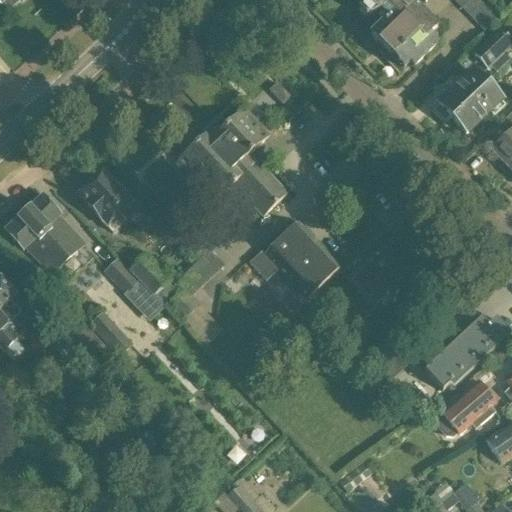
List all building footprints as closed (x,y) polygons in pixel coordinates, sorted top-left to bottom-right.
[(361,0),(358,4),(358,11),(364,18),(371,18),(388,0),(361,0)] [(388,0),(371,18),(380,27),(404,2),(402,0),(388,0)] [(462,10),(471,0),(455,0),(454,2),(462,10)] [(469,17),(484,3),(481,0),(471,0),(462,10),(469,17)] [(404,2),(380,27),(370,37),(382,49),(377,53),(399,76),(409,66),(413,71),(435,50),(435,34),(404,2)] [(477,25),(492,11),(484,3),(469,17),(477,25)] [(71,10),(55,24),(62,31),(77,17),(71,10)] [(485,33),(500,19),(492,11),(477,25),(485,33)] [(511,43),(498,30),(490,39),(472,56),(486,70),(511,44),(511,43)] [(434,107),(429,111),(440,123),(446,117),(462,134),(463,133),(464,134),(479,119),(499,102),(503,98),(487,82),(485,79),(481,83),(470,72),(434,106),(434,107)] [(283,107),(291,100),(278,86),(270,93),(283,107)] [(287,197),(249,157),(269,139),(243,111),(221,131),(217,127),(205,138),(204,137),(176,163),(215,204),(235,186),(264,218),(287,197)] [(509,173),(511,169),(511,113),(503,122),(511,131),(511,132),(490,154),(509,173)] [(335,156),(348,173),(362,161),(349,145),(335,156)] [(131,203),(103,173),(77,197),(112,234),(125,222),(118,215),(131,203)] [(369,190),(358,200),(374,219),(386,210),(369,190)] [(168,192),(154,205),(161,213),(175,200),(168,192)] [(61,219),(42,198),(28,211),(30,212),(19,222),(17,221),(4,233),(24,253),(26,251),(51,277),(84,246),(59,220),(61,219)] [(277,272),(305,302),(335,275),(292,229),(263,256),(261,254),(246,268),(262,286),(277,272)] [(394,241),(349,284),(377,312),(421,270),(394,241)] [(202,258),(180,279),(187,287),(209,265),(202,258)] [(129,272),(154,298),(167,286),(142,260),(129,272)] [(103,275),(124,297),(138,284),(118,262),(103,275)] [(0,351),(2,353),(10,362),(16,363),(23,356),(23,350),(15,342),(14,340),(19,335),(23,340),(37,327),(29,319),(30,318),(13,300),(14,298),(0,282),(0,351)] [(183,291),(167,306),(183,323),(199,308),(183,291)] [(439,302),(447,311),(453,306),(444,297),(439,302)] [(130,346),(103,315),(89,328),(117,358),(130,346)] [(498,341),(481,322),(423,374),(440,393),(484,354),(498,341)] [(393,376),(385,367),(376,376),(384,384),(393,376)] [(511,375),(504,384),(509,389),(502,395),(511,406),(508,410),(511,414),(511,375)] [(457,436),(471,424),(475,430),(494,414),(490,409),(494,406),(476,384),(447,409),(445,407),(438,413),(457,436)] [(511,425),(485,442),(501,467),(511,460),(511,425)] [(348,495),(371,477),(364,467),(340,485),(348,495)] [(414,504),(406,481),(398,483),(406,506),(414,504)] [(234,486),(223,496),(237,511),(252,511),(255,510),(252,506),(234,486)] [(441,505),(435,495),(425,502),(431,511),(441,505)]
